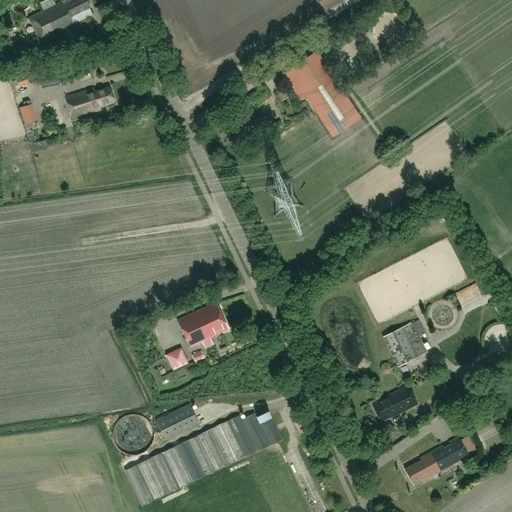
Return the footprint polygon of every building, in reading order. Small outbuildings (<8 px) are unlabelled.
[(38,12),(27,17),(39,42),(74,25),(70,17),(91,7),(87,0),(62,0),(55,4),(55,5),(39,12),(38,12)] [(332,136),(360,118),(316,51),(288,69),(296,81),(291,85),(300,99),(306,96),(332,136)] [(56,68),(35,72),(38,85),(59,81),(56,68)] [(84,83),(76,87),(78,92),(86,89),(84,83)] [(264,85),(247,96),(255,108),(272,97),(264,85)] [(96,90),(95,87),(65,97),(71,118),(100,109),(99,106),(113,101),(109,86),(96,90)] [(283,87),(276,91),(282,100),(288,96),(283,87)] [(249,110),(238,115),(240,119),(234,122),(240,136),(265,124),(259,110),(251,114),(249,110)] [(36,121),(34,115),(23,119),(25,124),(36,121)] [(67,127),(63,115),(41,122),(44,134),(67,127)] [(279,121),(268,127),(271,133),(282,127),(279,121)] [(227,328),(214,302),(177,319),(190,346),(227,328)] [(425,352),(410,323),(383,336),(398,366),(425,352)] [(173,368),(189,363),(184,347),(167,352),(173,368)] [(200,350),(191,355),(195,362),(204,357),(200,350)] [(489,359),(474,367),(478,375),(494,366),(489,359)] [(383,400),(372,405),(379,419),(389,414),(391,417),(395,414),(394,413),(398,411),(399,413),(416,404),(407,385),(382,398),(383,400)] [(189,404),(156,420),(165,439),(198,423),(189,404)] [(239,414),(124,470),(142,506),(281,438),(268,410),(256,416),(254,412),(241,419),(239,414)] [(137,414),(133,413),(129,414),(125,415),(122,417),(119,419),(116,423),(114,426),(113,430),(113,434),(113,438),(114,442),(116,445),(119,448),(122,451),(125,453),(131,454),(133,454),(137,454),(141,453),(144,451),(148,448),(150,445),(152,442),(153,438),(154,434),(153,430),(152,426),(150,423),(148,419),(144,417),(141,415),(137,414)] [(420,460),(404,469),(412,482),(421,477),(422,480),(468,455),(457,437),(448,442),(450,445),(444,448),(443,445),(419,458),(420,460)]
